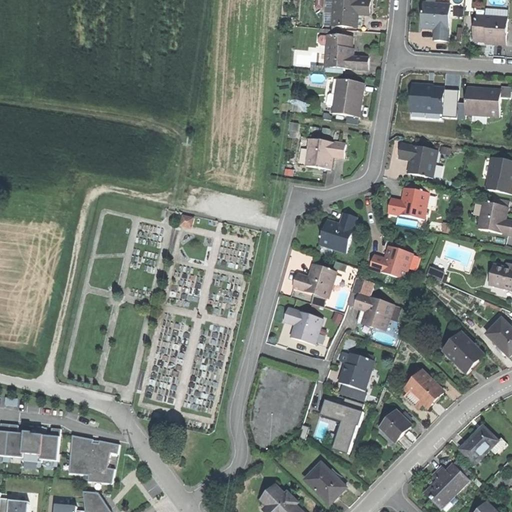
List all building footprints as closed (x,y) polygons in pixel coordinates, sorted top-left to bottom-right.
[(327,0),(326,27),(334,28),(335,0),(327,0)] [(344,0),(335,0),(334,28),(356,29),(357,16),(359,16),(370,16),(371,1),(344,0)] [(451,6),(424,5),(423,16),(422,27),(436,28),(436,30),(435,42),(449,43),(451,6)] [(487,11),(486,18),(507,19),(508,12),(487,11)] [(477,18),(476,43),(486,44),(493,44),(493,46),(506,47),(507,39),(507,22),(507,19),(486,18),(477,18)] [(322,46),(328,46),(329,38),(322,37),(320,39),(319,43),(322,46)] [(327,69),(354,70),(355,58),(353,58),(353,50),(354,38),(329,37),(329,38),(328,46),(327,69)] [(294,65),(302,67),(304,53),(296,51),(294,65)] [(371,59),(355,58),(354,70),(370,71),(371,59)] [(350,117),(362,119),(364,108),(365,101),(363,101),(365,85),(340,81),(338,96),(336,106),(335,114),(350,117)] [(426,86),(413,85),(412,113),(444,115),(444,89),(434,88),(426,88),(426,86)] [(511,90),(501,90),(501,92),(501,101),(511,101),(511,97),(511,90)] [(488,94),(468,93),(468,107),(467,117),(500,119),(501,101),(501,92),(488,91),(488,94)] [(329,105),(336,106),(338,96),(331,95),(329,105)] [(467,121),(467,117),(468,107),(460,107),(459,121),(467,121)] [(361,127),(362,119),(350,117),(349,125),(361,127)] [(348,146),(312,141),(308,168),(330,171),(332,158),(334,158),(346,159),(348,146)] [(438,153),(403,147),(400,160),(411,162),(413,163),(411,176),(433,180),(438,153)] [(511,163),(492,160),(487,191),(511,195),(511,163)] [(407,184),(406,190),(408,190),(423,193),(424,188),(407,184)] [(423,193),(408,190),(406,203),(403,203),(392,201),(390,215),(425,221),(430,194),(423,193)] [(506,207),(485,204),(480,231),(511,236),(511,221),(506,221),(504,221),(506,207)] [(197,227),(198,217),(186,215),(184,225),(197,227)] [(322,247),(348,254),(358,220),(345,216),(342,227),(341,229),(328,225),(325,234),(322,247)] [(414,255),(393,249),(389,262),(387,261),(375,257),(371,271),(406,282),(414,255)] [(337,274),(316,268),(312,280),(310,279),(298,276),(296,283),(295,289),(315,295),(328,299),(330,300),(337,274)] [(511,272),(501,269),(496,289),(511,293),(511,272)] [(428,278),(445,285),(447,280),(444,278),(445,276),(431,270),(428,278)] [(358,279),(353,294),(360,297),(370,300),(375,285),(358,279)] [(349,307),(356,309),(360,297),(353,294),(349,307)] [(370,300),(360,297),(356,309),(363,311),(359,324),(371,329),(387,334),(395,308),(370,300)] [(325,309),(327,302),(314,298),(312,305),(325,309)] [(324,320),(289,310),(285,323),(296,326),(299,327),(295,340),(304,343),(316,347),(319,335),(321,330),(324,320)] [(489,337),(511,360),(511,358),(511,327),(505,321),(489,337)] [(449,355),(469,376),(478,367),(487,359),(464,336),(447,353),(449,355)] [(343,386),(366,392),(376,363),(352,355),(349,365),(347,373),(344,372),(340,385),(343,386)] [(465,380),(469,376),(449,355),(445,360),(465,380)] [(410,390),(430,411),(438,402),(446,395),(425,374),(410,390)] [(368,393),(366,392),(343,386),(341,395),(366,402),(368,393)] [(20,401),(8,401),(8,408),(19,409),(20,401)] [(359,413),(339,406),(334,418),(332,417),(321,414),(317,428),(350,439),(359,413)] [(382,432),(396,446),(403,438),(411,431),(397,417),(382,432)] [(0,458),(6,459),(12,460),(25,461),(25,464),(40,465),(44,465),(44,463),(56,464),(61,464),(63,432),(54,431),(54,439),(35,438),(35,436),(27,435),(27,437),(21,436),(22,428),(3,426),(2,434),(0,434),(0,458)] [(463,454),(478,468),(494,452),(498,457),(505,449),(501,445),(486,430),(474,442),(463,454)] [(75,439),(71,477),(91,479),(91,485),(115,487),(118,472),(111,471),(113,456),(121,457),(123,448),(102,444),(102,446),(96,446),(96,443),(75,439)] [(504,442),(501,445),(505,449),(507,452),(510,448),(504,442)] [(461,464),(456,469),(463,477),(469,471),(461,464)] [(325,466),(308,483),(332,507),(340,499),(349,490),(325,466)] [(428,496),(443,511),(444,510),(450,504),(455,499),(457,497),(458,499),(472,485),(466,480),(463,477),(456,469),(455,469),(449,475),(445,471),(440,476),(436,480),(440,484),(428,496)] [(469,471),(463,477),(466,480),(472,475),(469,471)] [(278,488),(264,503),(270,509),(266,511),(301,511),(298,508),(300,505),(290,495),(287,497),(278,488)] [(86,495),(87,511),(112,511),(101,496),(86,495)] [(455,499),(450,504),(455,508),(459,504),(455,499)] [(12,502),(3,501),(1,511),(31,511),(32,505),(12,503),(12,502)]
